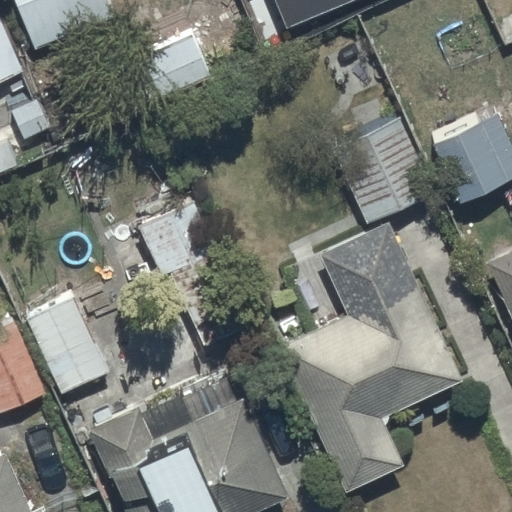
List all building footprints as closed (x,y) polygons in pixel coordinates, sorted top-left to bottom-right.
[(109,0),(16,0),(35,46),(115,14),(109,0)] [(0,6),(0,104),(37,89),(0,6)] [(212,68),(189,21),(119,51),(139,99),(212,68)] [(511,166),(511,135),(495,100),(466,114),(461,104),(425,121),(460,192),(511,166)] [(330,139),(363,212),(432,181),(400,108),(330,139)] [(38,117),(0,133),(0,165),(49,144),(38,117)] [(192,191),(137,215),(159,266),(169,262),(201,334),(246,315),(192,191)] [(390,210),(320,241),(348,304),(276,335),(341,483),(405,454),(382,403),(460,368),(390,210)] [(511,238),(484,252),(511,310),(511,238)] [(72,286),(22,307),(56,384),(105,363),(72,286)] [(8,303),(0,306),(0,404),(43,386),(8,303)] [(136,395),(87,417),(127,511),(229,511),(284,488),(240,385),(234,388),(224,365),(139,401),(136,395)] [(36,511),(6,441),(0,443),(0,511),(36,511)]
